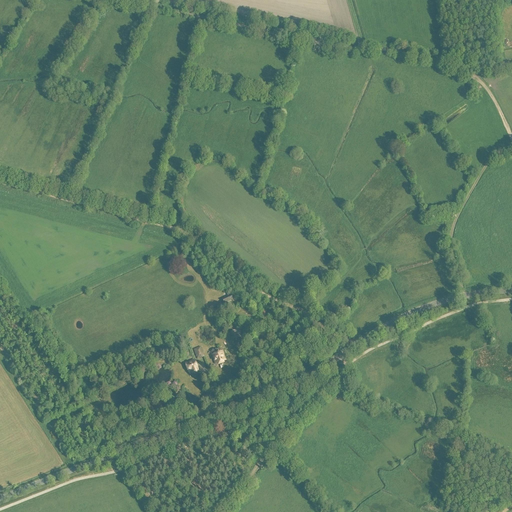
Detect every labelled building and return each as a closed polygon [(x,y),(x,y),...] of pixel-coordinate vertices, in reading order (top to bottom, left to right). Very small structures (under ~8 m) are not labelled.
[(222,300),(224,305),(233,300),(230,293),(227,294),(228,297),(222,300)] [(242,328),(228,332),(225,333),(228,344),(245,339),(242,328)] [(198,359),(204,357),(200,347),(194,349),(198,359)] [(226,360),(221,348),(212,351),(213,355),(212,355),(216,364),(218,363),(219,364),(222,363),(223,361),(226,360)] [(199,370),(195,360),(186,363),(186,366),(188,372),(189,372),(190,374),(193,373),(195,374),(197,373),(197,371),(199,370)]
